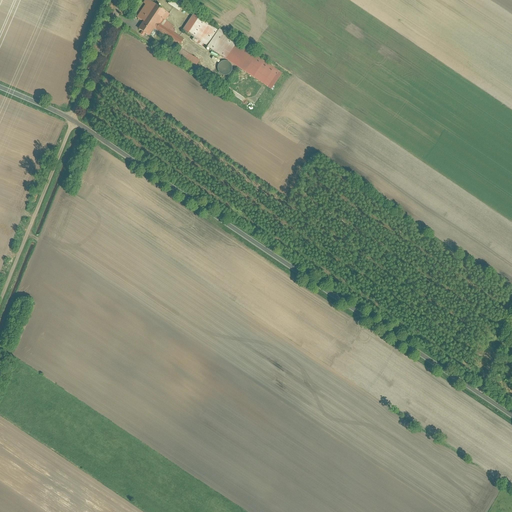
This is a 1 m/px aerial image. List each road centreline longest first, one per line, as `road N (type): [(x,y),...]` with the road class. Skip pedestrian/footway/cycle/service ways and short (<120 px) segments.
road 1 (tertiary): [(511,417),(72,120)]
road 2 (track): [(0,303),(72,120)]
road 3 (unclassified): [(121,0),(72,120)]
